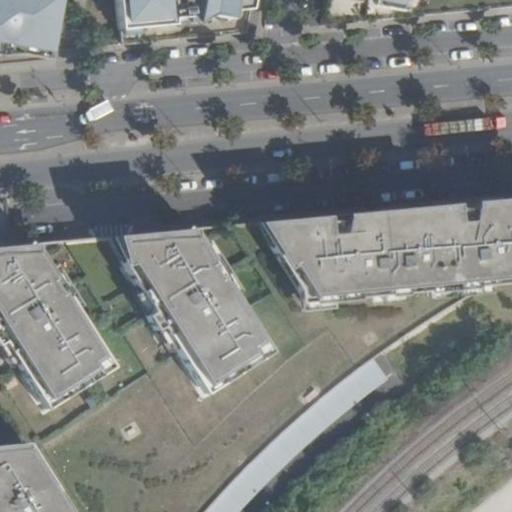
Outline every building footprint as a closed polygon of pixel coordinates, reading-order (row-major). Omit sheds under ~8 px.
[(0,0),(0,55),(4,56),(47,52),(56,3),(44,1),(37,0),(0,0)] [(250,0),(115,0),(119,30),(120,29),(121,44),(245,32),(250,0)] [(511,0),(325,0),(321,25),(511,7),(511,0)] [(511,193),(255,220),(299,294),(511,273),(511,193)] [(115,231),(105,232),(207,400),(278,357),(196,224),(115,231)] [(0,238),(0,342),(47,423),(120,381),(35,236),(0,238)] [(62,511),(23,451),(0,452),(0,511),(62,511)]
